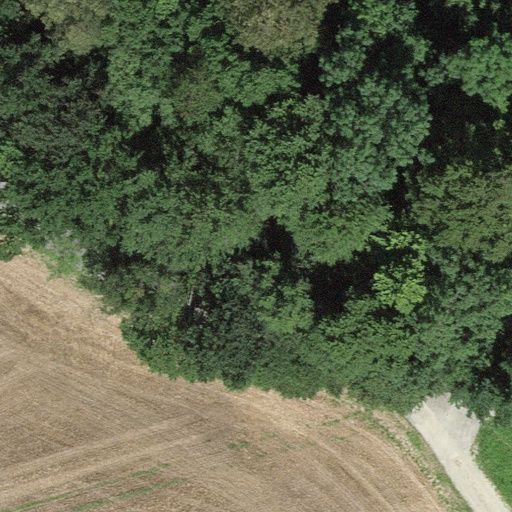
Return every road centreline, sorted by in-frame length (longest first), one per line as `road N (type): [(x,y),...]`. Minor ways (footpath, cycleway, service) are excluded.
road 1 (track): [(511,402),(476,384),(382,372),(197,315),(0,201)]
road 2 (track): [(382,372),(489,511)]
